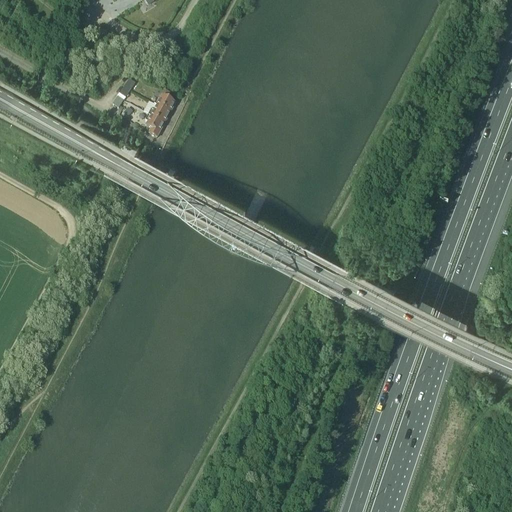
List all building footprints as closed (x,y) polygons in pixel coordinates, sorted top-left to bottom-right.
[(129,81),(124,88),(130,92),(135,85),(138,78),(132,75),(129,81)] [(119,95),(125,99),(130,92),(124,88),(119,95)] [(113,106),(118,109),(124,101),(118,97),(113,106)] [(156,107),(170,115),(175,105),(170,102),(171,100),(167,97),(166,99),(162,97),(160,101),(157,99),(153,106),(156,107)] [(164,125),(170,115),(156,107),(153,111),(151,110),(148,116),(164,125)] [(127,118),(131,114),(127,110),(123,114),(127,118)] [(148,131),(150,133),(148,135),(156,139),(164,125),(148,116),(145,122),(148,123),(146,127),(149,129),(148,131)]
